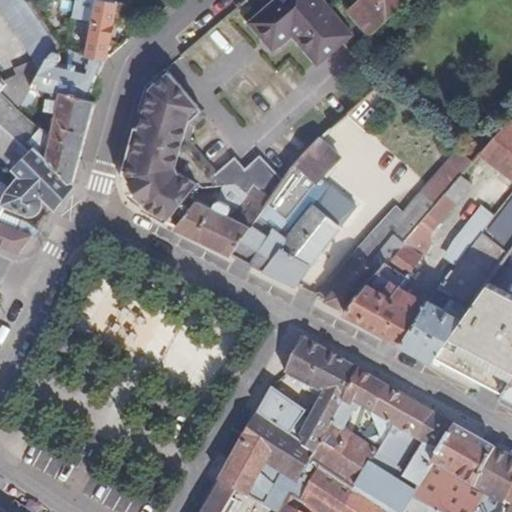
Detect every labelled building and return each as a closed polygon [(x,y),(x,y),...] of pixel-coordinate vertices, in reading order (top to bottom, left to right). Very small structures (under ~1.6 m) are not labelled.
[(42,65),(51,57),(58,51),(50,49),(46,41),(38,28),(21,0),(0,0),(0,17),(31,65),(38,75),(42,65)] [(88,59),(105,62),(115,5),(83,0),(72,0),(70,21),(94,24),(89,54),(71,52),(72,42),(76,43),(78,29),(69,27),(64,53),(88,59)] [(341,43),(350,35),(319,0),(280,0),(251,25),(270,48),(288,33),(317,65),(341,43)] [(369,0),(353,16),(371,36),(410,0),(369,0)] [(38,28),(46,41),(60,32),(52,19),(38,28)] [(88,103),(105,62),(88,59),(86,73),(58,70),(58,63),(54,59),(51,57),(42,65),(38,75),(31,92),(57,98),(88,103)] [(16,80),(3,85),(0,82),(0,102),(19,119),(26,101),(31,92),(38,75),(31,65),(12,73),(16,80)] [(227,182),(237,189),(244,193),(250,185),(271,200),(281,183),(258,156),(242,169),(232,157),(216,170),(210,175),(206,178),(179,146),(182,127),(190,121),(196,117),(159,75),(147,84),(123,175),(126,194),(145,212),(170,225),(189,188),(227,182)] [(95,104),(88,103),(57,98),(55,103),(52,103),(49,113),(60,115),(53,142),(37,136),(29,151),(72,186),(95,104)] [(54,209),(72,186),(29,151),(37,136),(19,119),(0,102),(0,160),(23,184),(11,197),(1,188),(0,189),(0,213),(2,214),(6,203),(29,214),(34,215),(39,212),(39,203),(41,200),(54,209)] [(511,120),(508,117),(479,150),(511,177),(511,175),(511,120)] [(206,178),(210,175),(185,146),(189,129),(193,125),(190,121),(182,127),(179,146),(206,178)] [(252,227),(233,256),(297,288),(341,227),(352,213),(317,186),(319,183),(341,158),(321,138),(294,166),(281,183),(271,200),(258,218),(252,227)] [(459,174),(472,158),(458,147),(428,184),(404,214),(407,217),(416,225),(432,205),(459,174)] [(432,205),(416,225),(347,313),(406,344),(427,304),(402,290),(410,280),(408,278),(423,260),(432,244),(428,231),(469,183),(459,174),(432,205)] [(233,256),(252,227),(258,218),(271,200),(250,185),(244,193),(237,189),(233,195),(239,199),(231,211),(226,206),(224,203),(217,199),(212,197),(207,206),(192,198),(177,228),(233,256)] [(406,344),(437,361),(488,285),(511,250),(511,194),(496,216),(482,235),(462,260),(436,290),(441,295),(434,306),(428,301),(427,304),(406,344)] [(482,235),(496,216),(486,208),(470,227),(482,235)] [(347,313),(416,225),(407,217),(404,214),(399,210),(378,230),(363,245),(318,299),(347,313)] [(0,225),(0,218),(2,214),(0,213),(0,251),(19,258),(32,240),(0,225)] [(462,260),(482,235),(470,227),(461,237),(455,254),(462,260)] [(488,389),(511,349),(511,297),(488,285),(437,361),(488,389)] [(115,334),(135,307),(111,289),(91,316),(115,334)] [(313,460),(360,372),(304,341),(286,377),(293,381),(293,388),(309,396),(314,392),(325,399),(299,445),(304,448),(302,454),(313,460)] [(505,398),(511,386),(511,349),(488,389),(505,398)] [(325,468),(359,489),(385,445),(372,414),(388,388),(360,372),(313,460),(325,468)] [(435,414),(388,388),(372,414),(385,445),(359,489),(374,499),(376,496),(401,511),(410,511),(417,500),(424,488),(407,477),(403,475),(404,467),(419,441),(435,414)] [(306,414),(274,391),(259,417),(290,438),(306,414)] [(457,426),(435,414),(419,441),(425,444),(407,477),(424,488),(435,467),(457,426)] [(325,468),(313,460),(302,454),(304,448),(299,445),(290,438),(259,417),(222,484),(249,498),(262,474),(265,475),(278,489),(292,497),(305,505),(325,468)] [(497,449),(457,426),(435,467),(477,489),(497,449)] [(477,489),(435,467),(424,488),(417,500),(439,511),(501,511),(511,491),(511,457),(497,449),(477,489)] [(359,489),(325,468),(305,505),(317,511),(401,511),(376,496),(374,499),(359,489)] [(276,511),(249,498),(222,484),(205,511),(276,511)] [(511,511),(511,491),(501,511),(511,511)] [(317,511),(305,505),(292,497),(284,511),(317,511)] [(439,511),(417,500),(410,511),(439,511)]
